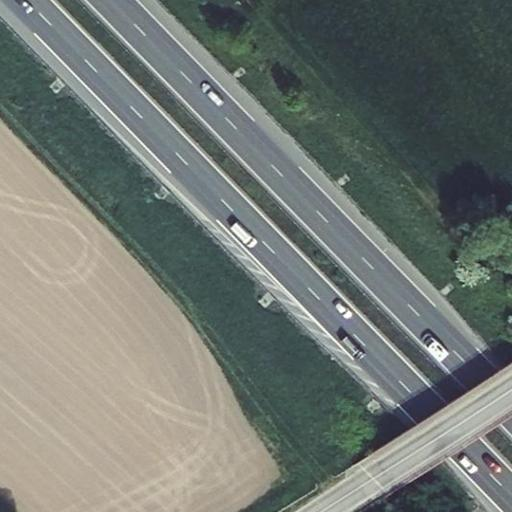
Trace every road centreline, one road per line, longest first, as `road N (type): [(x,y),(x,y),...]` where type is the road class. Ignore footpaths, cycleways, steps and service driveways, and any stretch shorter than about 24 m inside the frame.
road 1 (motorway): [(25,0),(511,498)]
road 2 (motorway): [(511,414),(107,0)]
road 3 (tertiary): [(325,511),(511,390)]
